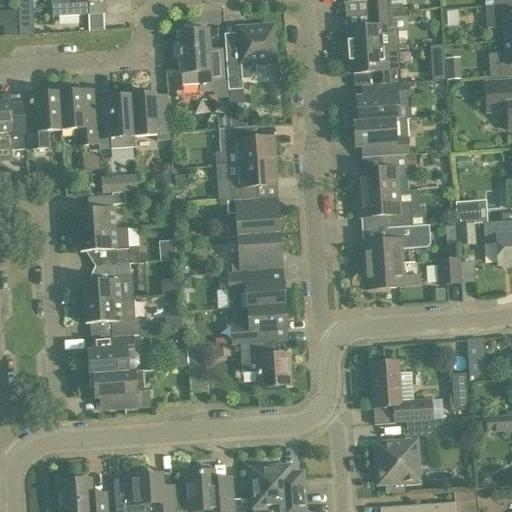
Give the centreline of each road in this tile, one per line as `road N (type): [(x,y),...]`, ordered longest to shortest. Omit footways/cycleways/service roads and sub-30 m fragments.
road 1 (residential): [(338,341),(319,315),(304,0)]
road 2 (residential): [(0,214),(49,212),(61,439)]
road 3 (residential): [(61,439),(300,424),(321,413)]
road 4 (residential): [(147,5),(141,42),(127,56),(0,66)]
road 5 (residential): [(338,341),(364,329),(511,311)]
